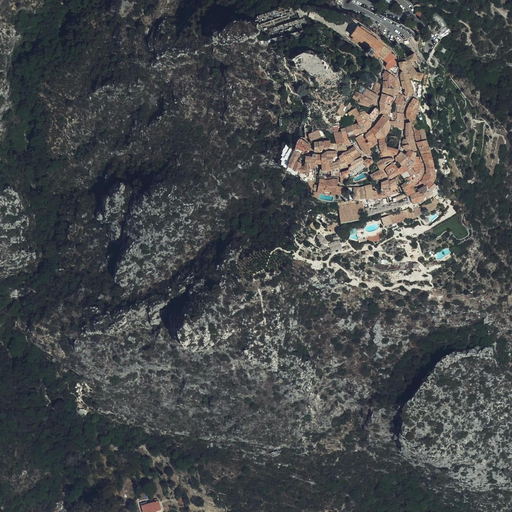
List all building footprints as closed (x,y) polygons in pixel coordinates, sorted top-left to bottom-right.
[(302,29),(295,7),(284,11),(283,8),(274,11),(273,9),(250,16),(250,20),(254,34),(261,34),(262,39),(268,39),(269,39),(276,37),(276,31),(279,31),(290,31),(290,27),(295,26),(296,29),(302,29)] [(390,52),(383,46),(383,45),(381,44),(381,43),(372,36),(373,34),(361,26),(359,28),(357,26),(351,36),(353,37),(352,39),(364,48),(366,46),(369,48),(372,50),(375,52),(378,55),(381,57),(383,60),(390,52)] [(378,55),(375,52),(372,50),(369,48),(366,53),(372,58),(375,60),(378,55)] [(395,58),(390,52),(383,60),(387,63),(394,59),(395,58)] [(415,78),(417,73),(411,63),(417,60),(414,54),(406,57),(408,59),(403,61),(405,66),(409,74),(411,78),(412,80),(415,78)] [(396,63),(394,59),(387,63),(386,67),(389,70),(394,65),(396,63)] [(405,66),(403,61),(399,63),(400,69),(402,70),(400,75),(401,82),(403,88),(405,88),(405,96),(408,97),(409,96),(410,95),(412,92),(413,91),(413,89),(409,79),(411,78),(409,74),(405,66)] [(385,71),(384,75),(384,77),(383,87),(381,93),(385,93),(395,95),(396,95),(398,93),(399,90),(397,80),(392,76),(385,71)] [(379,92),(380,85),(373,82),(371,91),(376,93),(379,92)] [(366,89),(362,95),(367,98),(369,99),(372,101),(374,102),(377,96),(366,89)] [(391,103),(395,95),(385,93),(381,93),(381,95),(381,97),(380,102),(391,103)] [(362,95),(359,94),(357,97),(356,98),(356,99),(354,102),(363,105),(367,98),(362,95)] [(367,98),(363,105),(365,105),(368,106),(372,101),(369,99),(367,98)] [(419,110),(420,102),(420,101),(418,101),(414,98),(410,103),(407,111),(416,112),(416,110),(417,110),(419,110)] [(391,103),(380,102),(380,105),(380,109),(380,112),(384,113),(385,113),(387,113),(391,103)] [(339,113),(342,117),(345,111),(343,109),(344,105),(342,103),(337,110),(339,113)] [(357,121),(359,124),(362,122),(364,126),(366,130),(370,126),(371,122),(375,117),(377,114),(378,109),(375,108),(368,115),(367,117),(364,118),(357,121)] [(354,115),(357,119),(366,113),(364,110),(359,113),(354,115)] [(390,120),(389,120),(389,125),(394,125),(394,128),(396,128),(396,125),(396,122),(396,121),(397,117),(397,116),(392,116),(392,110),(390,110),(391,112),(390,120)] [(409,119),(409,120),(415,119),(414,114),(416,112),(407,111),(406,116),(407,119),(409,119)] [(385,113),(384,113),(381,117),(378,122),(388,132),(389,125),(389,120),(389,118),(388,115),(387,113),(385,113)] [(359,124),(357,125),(360,132),(366,130),(364,126),(362,122),(359,124)] [(367,142),(368,143),(371,142),(376,139),(379,138),(379,135),(388,134),(388,133),(388,132),(378,122),(376,125),(371,130),(371,129),(365,135),(366,137),(366,138),(367,138),(368,141),(367,142)] [(425,134),(424,129),(423,129),(422,128),(421,128),(417,127),(416,123),(412,124),(415,132),(415,136),(425,134)] [(357,124),(351,125),(353,132),(354,132),(355,133),(356,134),(360,132),(357,125),(357,124)] [(347,134),(347,136),(356,134),(355,133),(354,132),(353,132),(351,125),(345,127),(346,132),(347,134)] [(309,134),(309,137),(311,141),(321,137),(318,130),(309,134)] [(355,137),(356,139),(357,141),(358,142),(364,139),(361,134),(355,137)] [(409,146),(411,152),(414,151),(417,150),(415,145),(412,135),(406,136),(407,138),(409,144),(409,146)] [(380,138),(379,138),(380,145),(387,145),(387,144),(387,142),(387,137),(380,138)] [(296,145),(295,149),(303,154),(305,151),(306,150),(309,151),(311,146),(306,143),(300,138),(297,141),(296,145)] [(368,143),(361,147),(363,151),(369,148),(372,147),(375,146),(377,144),(376,139),(371,142),(368,143)] [(285,164),(287,166),(295,149),(296,145),(290,143),(287,142),(282,154),(282,156),(282,159),(282,161),(283,162),(285,164)] [(342,154),(344,159),(345,159),(348,158),(352,156),(353,155),(358,152),(355,147),(354,147),(349,150),(342,153),(342,154)] [(295,149),(287,166),(293,168),(292,171),(298,173),(299,172),(315,174),(316,169),(304,166),(303,166),(300,166),(301,163),(296,161),(297,158),(299,159),(301,156),(301,157),(303,154),(295,149)] [(420,151),(423,158),(431,156),(429,150),(420,151)] [(353,155),(352,156),(353,158),(354,161),(355,160),(362,157),(359,152),(358,152),(353,155)] [(402,163),(404,165),(407,162),(411,159),(406,154),(405,154),(404,153),(401,156),(400,159),(399,160),(402,163)] [(303,162),(305,162),(309,163),(315,163),(317,154),(313,154),(312,156),(309,156),(306,156),(305,159),(304,158),(303,162)] [(407,168),(410,174),(414,170),(414,168),(413,162),(419,159),(418,157),(415,157),(411,159),(407,162),(404,165),(406,167),(407,168)] [(382,159),(377,163),(382,169),(383,168),(385,165),(394,159),(394,158),(392,158),(390,158),(382,159)] [(343,160),(339,162),(341,167),(341,168),(348,166),(347,164),(345,159),(344,159),(343,160)] [(342,171),(343,175),(345,174),(348,174),(350,173),(351,177),(356,176),(360,174),(359,172),(372,163),(373,161),(372,159),(367,159),(364,161),(361,162),(360,160),(351,165),(349,168),(349,169),(347,170),(342,171)] [(414,168),(414,170),(424,170),(424,169),(423,167),(424,166),(421,161),(419,159),(413,162),(414,168)] [(400,172),(401,174),(407,168),(406,167),(404,165),(402,163),(399,160),(396,161),(393,163),(391,165),(394,169),(397,174),(400,172)] [(321,162),(321,164),(322,171),(329,170),(329,164),(329,163),(327,162),(321,162)] [(336,168),(336,175),(340,175),(343,175),(342,171),(341,168),(341,167),(339,162),(338,162),(332,164),(333,169),(336,168)] [(382,169),(377,163),(371,166),(374,172),(377,171),(382,169)] [(385,170),(387,173),(394,169),(391,165),(386,168),(385,169),(385,170)] [(402,175),(404,178),(410,174),(407,168),(401,174),(402,175)] [(427,168),(425,173),(428,176),(432,181),(433,179),(434,178),(435,176),(435,174),(434,172),(434,168),(427,168)] [(391,178),(397,174),(394,169),(387,173),(388,174),(391,178)] [(402,185),(404,190),(413,185),(415,184),(422,177),(424,170),(414,170),(410,174),(404,178),(406,182),(402,185)] [(374,172),(373,173),(375,180),(380,178),(386,177),(386,176),(383,171),(378,172),(377,171),(374,172)] [(302,180),(306,181),(307,181),(308,181),(309,180),(315,181),(315,174),(299,172),(298,173),(302,180)] [(433,192),(439,187),(434,183),(432,181),(428,176),(425,173),(422,181),(426,184),(428,186),(430,188),(431,190),(433,192)] [(396,178),(390,181),(391,185),(391,186),(397,184),(399,182),(401,182),(402,182),(403,182),(399,175),(396,177),(396,178)] [(326,180),(319,179),(318,192),(333,196),(337,196),(339,196),(340,195),(341,194),(341,192),(341,191),(341,189),(338,188),(338,179),(333,179),(326,180)] [(389,179),(381,182),(381,187),(381,188),(391,185),(390,181),(389,179)] [(381,188),(381,190),(381,192),(384,192),(385,192),(388,191),(391,190),(396,189),(398,192),(400,191),(399,188),(398,185),(397,184),(391,186),(391,185),(381,188)] [(423,199),(425,196),(427,195),(429,193),(430,191),(428,190),(430,188),(428,186),(426,184),(423,186),(418,189),(420,193),(416,194),(415,188),(405,192),(406,195),(407,196),(409,195),(411,203),(419,201),(423,199)] [(363,199),(367,199),(366,190),(365,186),(359,187),(354,187),(354,199),(355,199),(356,199),(361,199),(363,199)] [(338,203),(342,222),(367,217),(363,199),(361,199),(356,199),(355,199),(354,199),(338,203)] [(428,211),(435,208),(437,205),(433,202),(422,206),(423,210),(421,211),(418,205),(412,207),(415,215),(423,212),(428,211)] [(391,222),(392,223),(394,222),(406,219),(404,212),(403,211),(389,215),(390,216),(391,222)] [(356,233),(363,232),(365,231),(364,225),(355,227),(356,233)] [(383,231),(382,227),(380,228),(379,229),(377,231),(375,232),(370,232),(367,232),(366,231),(365,231),(363,232),(363,237),(364,237),(365,239),(368,238),(368,236),(369,236),(369,235),(372,235),(373,236),(375,235),(378,234),(377,233),(383,231)] [(185,499),(182,493),(176,496),(180,502),(185,499)] [(161,511),(157,501),(154,502),(146,505),(145,503),(140,505),(142,511),(161,511)]
